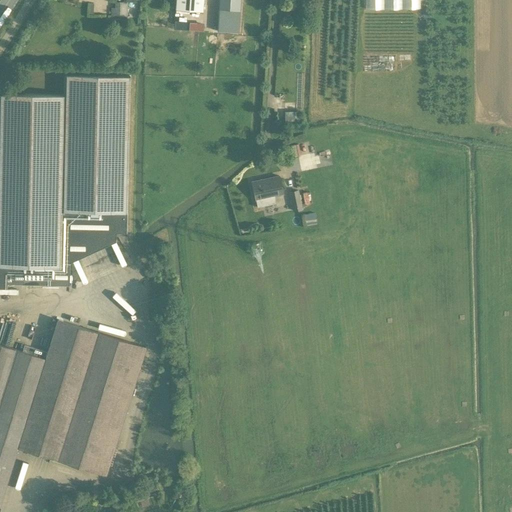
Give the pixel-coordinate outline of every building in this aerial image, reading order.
[(175,0),(175,9),(202,11),(202,0),(175,0)] [(239,0),(219,0),(219,8),(239,10),(239,0)] [(116,1),(116,7),(110,7),(110,18),(128,18),(128,12),(128,2),(116,1)] [(220,22),(219,31),(240,34),(241,25),(220,22)] [(6,283),(40,284),(68,284),(69,262),(115,241),(115,232),(126,232),(129,76),(64,75),(63,95),(0,93),(0,287),(6,288),(6,283)] [(251,182),(255,200),(283,194),(279,178),(261,182),(261,180),(251,182)] [(298,189),(288,191),(292,212),(302,209),(298,189)] [(315,213),(303,214),(305,226),(316,224),(315,213)] [(141,284),(148,311),(155,309),(148,282),(141,284)] [(0,502),(17,447),(105,475),(145,347),(57,319),(45,358),(0,344),(0,502)] [(27,455),(18,481),(32,486),(40,459),(27,455)] [(130,511),(137,510),(134,499),(114,505),(115,511),(130,511)]
